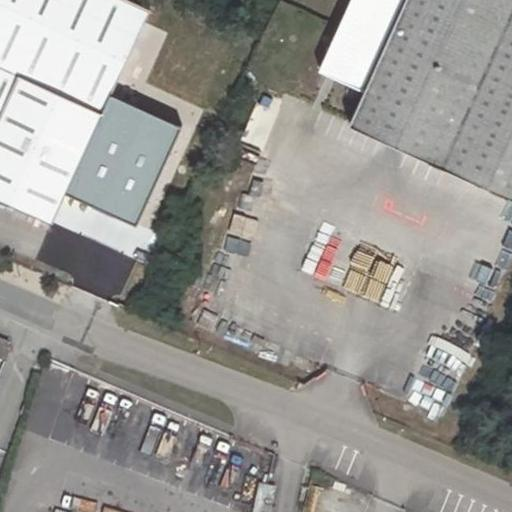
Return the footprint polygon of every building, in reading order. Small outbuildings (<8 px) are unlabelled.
[(131,0),(0,0),(0,197),(52,221),(63,197),(72,178),(102,111),(125,62),(126,59),(148,11),(150,8),(131,0)] [(511,0),(351,0),(321,68),(367,89),(352,122),(511,195),(511,0)] [(218,43),(148,11),(126,59),(196,92),(218,43)] [(195,95),(125,62),(102,111),(172,143),(195,95)] [(84,184),(72,178),(63,197),(75,203),(84,184)] [(4,359),(7,360),(11,348),(9,346),(10,344),(0,339),(0,360),(2,361),(4,359)] [(255,511),(270,511),(275,489),(261,486),(255,511)]
